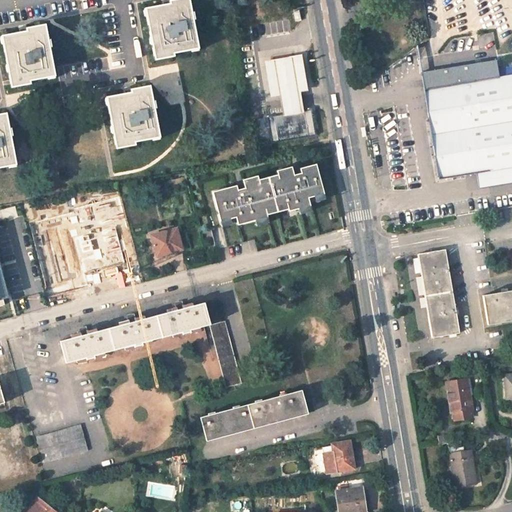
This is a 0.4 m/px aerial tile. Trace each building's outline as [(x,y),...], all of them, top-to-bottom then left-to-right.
[(191,13),(188,0),(175,0),(169,1),(170,4),(164,5),(145,9),(146,16),(150,37),(152,44),(155,60),(173,57),(173,54),(190,50),(197,49),(198,48),(192,20),(191,13)] [(48,40),(45,25),(26,28),(26,31),(21,32),(1,36),(2,37),(3,44),(7,65),(8,72),(11,87),(30,84),(30,81),(47,77),(54,76),(55,76),(49,47),(48,40)] [(279,97),(282,115),(304,111),(301,93),(308,92),(302,55),(265,61),(272,98),(279,97)] [(253,59),(238,61),(242,89),(257,87),(253,59)] [(511,74),(425,89),(438,170),(448,179),(477,174),(476,173),(487,171),(487,172),(511,167),(511,74)] [(159,137),(150,86),(130,90),(131,93),(106,98),(108,105),(108,106),(112,126),(113,133),(116,149),(135,145),(134,142),(159,137)] [(266,116),(271,143),(315,136),(311,108),(309,109),(309,110),(282,115),(268,117),(268,116),(266,116)] [(9,129),(6,113),(0,114),(0,167),(8,166),(15,165),(16,165),(11,136),(9,129)] [(236,185),(212,192),(220,221),(235,217),(238,225),(267,217),(267,215),(265,209),(286,203),(288,209),(289,211),(310,205),(308,198),(324,193),(316,164),(300,168),(301,173),(303,180),(296,182),(294,175),(291,166),(277,170),(278,174),(279,178),(259,184),(258,179),(257,176),(243,180),(245,188),(247,196),(239,198),(237,190),(236,185)] [(251,176),(249,168),(243,169),(245,177),(251,176)] [(511,170),(511,168),(488,172),(490,187),(511,183),(511,170)] [(438,170),(439,180),(448,179),(438,170)] [(301,173),(294,175),(296,182),(303,180),(301,173)] [(278,174),(258,179),(259,184),(279,178),(278,174)] [(161,192),(158,183),(149,185),(151,194),(161,192)] [(245,188),(237,190),(239,198),(247,196),(245,188)] [(92,208),(89,196),(80,199),(83,210),(92,208)] [(28,215),(36,213),(33,201),(22,203),(25,216),(28,215)] [(286,203),(265,209),(267,215),(288,209),(286,203)] [(30,224),(38,222),(36,213),(28,215),(30,224)] [(157,256),(182,249),(176,229),(152,235),(157,256)] [(114,236),(113,233),(93,238),(97,256),(104,254),(110,252),(112,259),(125,255),(121,238),(115,240),(114,236)] [(45,249),(54,283),(71,279),(66,261),(71,260),(73,260),(69,243),(45,249)] [(14,262),(7,264),(15,295),(34,290),(24,250),(11,252),(14,262)] [(445,250),(417,255),(431,338),(452,335),(452,337),(456,337),(456,334),(459,334),(445,250)] [(54,283),(55,287),(76,281),(71,260),(66,261),(71,279),(54,283)] [(511,290),(491,294),(482,295),(486,323),(511,318),(511,290)] [(210,324),(204,302),(193,305),(183,308),(177,309),(167,312),(145,318),(134,321),(128,322),(119,325),(97,330),(87,333),(81,335),(71,337),(60,340),(66,362),(76,360),(86,357),(86,360),(94,357),(94,355),(103,352),(124,347),(134,344),(134,346),(142,344),(142,342),(151,339),(172,334),(182,332),(182,334),(190,332),(189,330),(200,327),(209,325),(210,324)] [(209,325),(226,387),(240,383),(224,321),(210,324),(209,325)] [(511,374),(503,375),(506,400),(511,399),(511,374)] [(467,379),(445,383),(450,414),(453,413),(454,420),(472,418),(471,411),(472,410),(467,379)] [(307,413),(301,390),(199,417),(206,441),(307,413)] [(88,450),(81,424),(36,436),(44,462),(88,450)] [(452,435),(438,437),(439,445),(454,442),(452,435)] [(331,446),(313,449),(318,476),(355,469),(350,441),(331,444),(331,446)] [(462,442),(448,444),(449,453),(463,451),(462,442)] [(463,451),(449,453),(455,488),(476,485),(472,460),(470,460),(468,450),(463,451)] [(364,511),(361,487),(335,491),(338,511),(364,511)] [(55,511),(37,498),(25,511),(55,511)]
